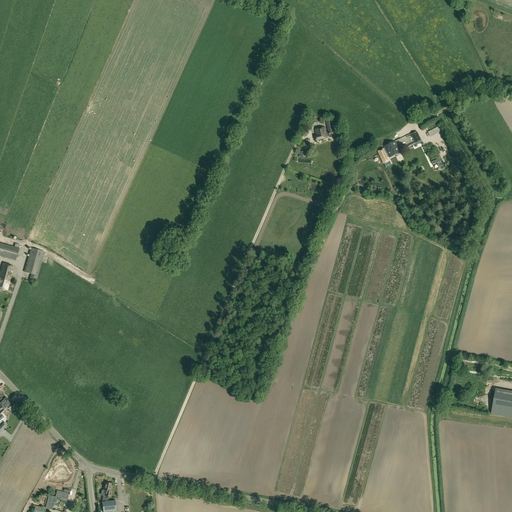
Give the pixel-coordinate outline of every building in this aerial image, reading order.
[(326,120),(329,132),(326,132),(325,127),(315,129),(317,136),(315,136),(316,140),(328,138),(327,135),(329,135),(329,136),(330,136),(330,138),(334,137),(334,136),(334,135),(337,134),(336,130),(333,130),(331,119),(326,120)] [(438,126),(427,132),(430,137),(441,131),(438,126)] [(421,141),(421,140),(417,131),(412,134),(417,145),(422,143),(421,141)] [(384,149),(384,148),(378,151),(384,164),(390,161),(388,158),(389,157),(389,158),(401,153),(395,142),(385,147),(384,147),(385,149),(384,149)] [(0,255),(16,261),(19,249),(20,249),(21,245),(16,244),(15,247),(0,243),(0,255)] [(36,282),(45,252),(32,249),(25,272),(32,274),(30,280),(36,282)] [(0,288),(7,291),(14,267),(3,264),(0,274),(0,288)] [(511,417),(511,395),(495,393),(491,414),(511,417)] [(0,404),(2,406),(3,407),(4,408),(9,403),(8,401),(8,400),(4,396),(4,397),(2,395),(0,396),(0,404)] [(103,496),(102,502),(108,501),(109,497),(111,498),(112,492),(110,492),(112,484),(106,483),(104,490),(103,490),(102,491),(101,494),(102,495),(103,496)] [(57,491),(56,497),(68,500),(69,494),(57,491)] [(115,501),(108,501),(102,502),(103,511),(104,511),(116,511),(115,501)]
